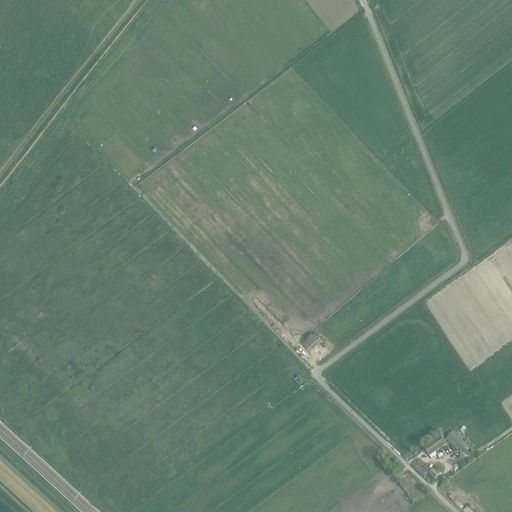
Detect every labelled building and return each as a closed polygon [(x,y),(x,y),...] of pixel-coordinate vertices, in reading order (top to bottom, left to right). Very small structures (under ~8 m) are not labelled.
[(313,333),(302,342),(308,349),(319,339),(313,333)] [(295,380),(301,388),(304,385),(298,378),(295,380)] [(467,446),(453,432),(446,439),(460,453),(467,446)] [(440,437),(439,437),(424,448),(429,456),(435,452),(446,445),(440,437)] [(413,468),(424,478),(431,470),(420,460),(413,468)] [(429,474),(435,480),(442,472),(436,467),(429,474)]
